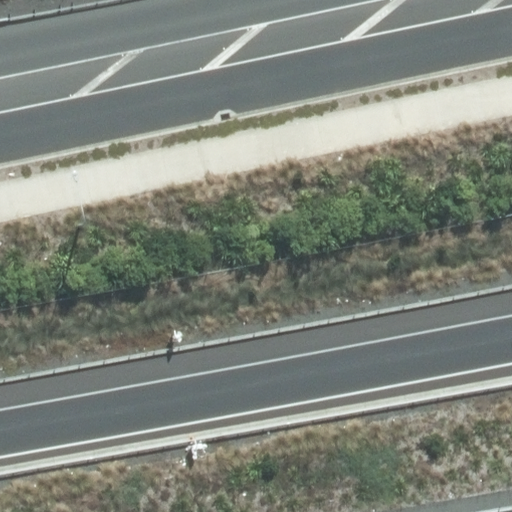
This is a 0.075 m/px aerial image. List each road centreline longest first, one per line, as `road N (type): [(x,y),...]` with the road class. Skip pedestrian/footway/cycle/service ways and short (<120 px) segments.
road 1 (motorway): [(0,435),(511,336)]
road 2 (secondary): [(0,92),(447,0)]
